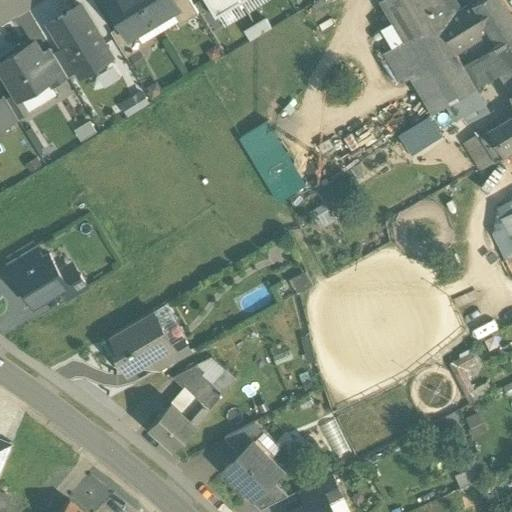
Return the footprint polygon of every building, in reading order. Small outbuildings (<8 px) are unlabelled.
[(153,28),(135,0),(112,0),(105,5),(121,31),(128,43),(134,39),(153,28)] [(169,0),(135,0),(153,28),(170,18),(177,13),(170,2),(169,0)] [(198,20),(185,0),(173,0),(170,2),(177,13),(170,18),(179,31),(198,20)] [(249,0),(199,0),(213,22),(249,0)] [(420,0),(391,0),(381,6),(405,46),(408,51),(414,47),(439,30),(420,0)] [(449,0),(420,0),(439,30),(460,17),(449,0)] [(487,0),(460,17),(439,30),(453,54),(488,33),(494,29),(496,32),(511,23),(497,0),(487,0)] [(78,12),(48,31),(62,54),(75,75),(79,81),(89,75),(107,64),(109,62),(78,12)] [(511,24),(511,23),(496,32),(494,29),(488,33),(498,50),(511,41),(511,24)] [(453,54),(439,30),(414,47),(428,70),(449,106),(457,102),(473,93),(463,76),(451,55),(453,54)] [(134,39),(128,43),(121,31),(110,38),(125,63),(143,53),(134,39)] [(511,41),(498,50),(489,56),(499,78),(511,71),(511,41)] [(405,46),(383,59),(399,86),(409,81),(428,70),(414,47),(408,51),(405,46)] [(32,50),(0,68),(0,74),(15,100),(18,104),(20,103),(46,87),(39,74),(45,71),(39,61),(32,50)] [(75,75),(62,54),(53,60),(66,81),(75,75)] [(53,60),(50,55),(39,61),(45,71),(39,74),(46,87),(50,92),(66,82),(66,81),(53,60)] [(107,64),(89,75),(90,77),(98,79),(106,74),(108,66),(107,64)] [(449,106),(428,70),(409,81),(430,118),(436,114),(449,106)] [(481,88),(470,71),(463,76),(473,93),(481,88)] [(511,71),(499,78),(499,79),(508,93),(511,90),(511,71)] [(511,90),(508,93),(511,100),(511,122),(477,144),(492,169),(511,157),(511,90)] [(473,93),(457,102),(467,118),(483,109),(473,93)] [(18,104),(15,100),(6,106),(16,123),(28,116),(20,103),(18,104)] [(4,103),(0,105),(0,119),(6,129),(16,123),(6,106),(4,103)] [(438,145),(425,127),(401,144),(413,162),(438,145)] [(298,196),(262,131),(241,143),(277,207),(298,196)] [(393,183),(377,192),(384,205),(401,196),(393,183)] [(511,204),(497,213),(501,222),(511,216),(511,204)] [(511,216),(501,222),(511,244),(511,216)] [(511,260),(511,244),(501,222),(492,238),(505,264),(511,260)] [(35,249),(8,266),(15,277),(42,261),(35,249)] [(15,277),(14,278),(33,309),(60,292),(67,288),(66,286),(48,257),(42,261),(15,277)] [(79,278),(66,286),(67,288),(60,292),(68,304),(88,292),(79,278)] [(152,314),(111,338),(118,351),(116,360),(127,378),(152,364),(173,352),(172,349),(152,314)] [(173,352),(152,364),(158,376),(190,358),(182,343),(172,349),(173,352)] [(195,370),(172,382),(186,395),(187,394),(200,380),(203,377),(195,370)] [(222,399),(200,380),(187,394),(196,403),(209,414),(222,399)] [(183,418),(170,406),(149,431),(174,454),(209,414),(196,403),(183,418)] [(254,426),(222,443),(239,459),(251,445),(252,445),(262,435),(254,426)] [(0,479),(13,448),(0,442),(0,479)] [(251,445),(239,459),(224,472),(253,501),(254,502),(272,484),(282,474),(252,445),(251,445)] [(331,478),(300,493),(307,509),(308,509),(339,494),(331,478)] [(272,484),(254,502),(253,501),(250,504),(257,511),(262,511),(287,500),(272,484)] [(339,494),(308,509),(307,509),(300,511),(329,511),(328,508),(342,501),(339,494)] [(10,499),(0,495),(0,511),(2,510),(5,511),(10,499)] [(81,511),(69,502),(61,511),(81,511)]
